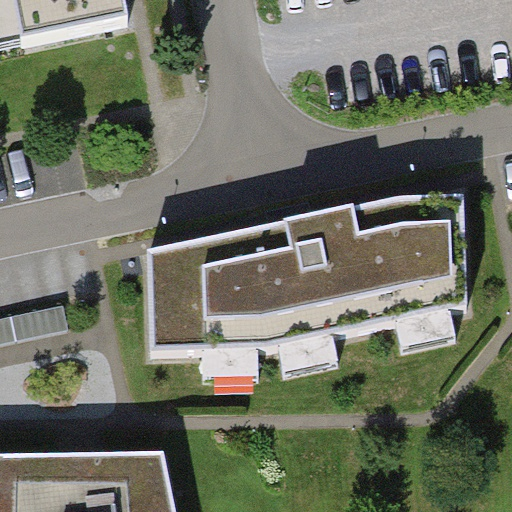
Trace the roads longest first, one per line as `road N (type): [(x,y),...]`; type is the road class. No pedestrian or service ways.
road 1 (residential): [(256,178),(0,236)]
road 2 (residential): [(256,178),(511,132)]
road 3 (residential): [(220,0),(256,178)]
